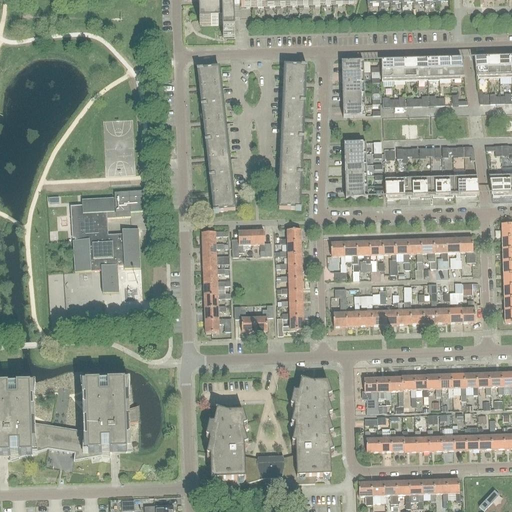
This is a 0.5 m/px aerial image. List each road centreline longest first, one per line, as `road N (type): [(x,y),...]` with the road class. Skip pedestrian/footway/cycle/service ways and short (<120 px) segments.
road 1 (residential): [(188,362),(178,56)]
road 2 (residential): [(347,357),(355,468),(511,467)]
road 3 (residential): [(0,497),(189,491)]
road 4 (residential): [(457,48),(479,144),(484,214)]
road 5 (residential): [(324,52),(318,220)]
road 6 (residential): [(318,220),(484,214)]
road 7 (residential): [(178,56),(324,52)]
road 8 (residential): [(347,357),(487,353)]
road 9 (residential): [(487,353),(484,214)]
road 10 (residential): [(318,220),(323,357)]
road 11 (residential): [(188,362),(323,357)]
road 12 (residential): [(324,52),(457,48)]
road 13 (residential): [(189,491),(188,362)]
